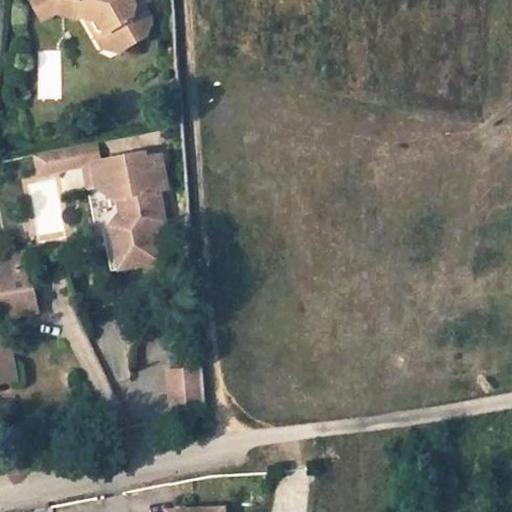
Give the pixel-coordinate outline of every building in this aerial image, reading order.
[(56,9),(59,0),(31,0),(38,17),(56,10),(56,9)] [(139,0),(59,0),(56,9),(75,16),(78,10),(83,12),(90,23),(100,27),(112,44),(115,45),(150,37),(155,17),(150,5),(142,2),(139,0)] [(90,23),(83,20),(98,48),(113,54),(127,50),(115,45),(112,44),(100,27),(90,23)] [(91,143),(38,154),(41,173),(78,166),(91,163),(95,163),(91,143)] [(163,189),(157,156),(143,158),(142,154),(124,157),(119,165),(111,159),(95,163),(91,163),(96,188),(85,190),(96,247),(103,246),(107,275),(122,272),(157,266),(154,239),(163,225),(163,218),(155,212),(153,201),(156,190),(163,189)] [(96,188),(91,163),(78,166),(82,191),(85,190),(96,188)] [(31,266),(28,252),(18,253),(21,268),(31,266)] [(18,253),(0,256),(0,285),(5,316),(26,313),(35,293),(31,266),(21,268),(18,253)] [(7,327),(39,321),(35,293),(26,313),(5,316),(7,327)] [(0,381),(16,379),(10,340),(0,342),(0,381)] [(206,413),(202,363),(172,365),(177,415),(206,413)]
